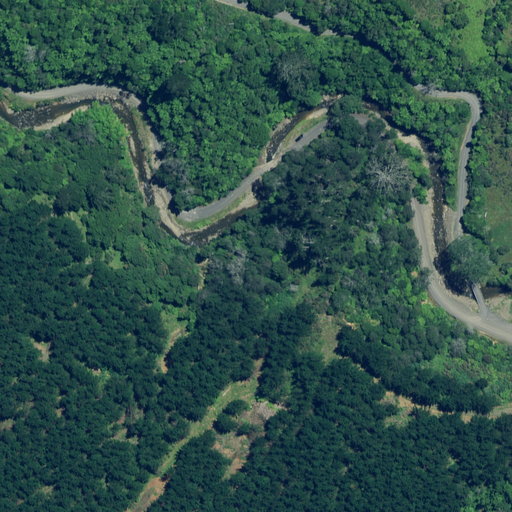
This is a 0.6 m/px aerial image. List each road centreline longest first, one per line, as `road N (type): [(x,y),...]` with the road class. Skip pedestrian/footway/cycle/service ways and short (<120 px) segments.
road 1 (unclassified): [(0,87),(13,96),(87,84),(125,91),(174,206),(190,213),(218,202),(325,121),(355,117),(386,140),(400,164),(432,294),(479,325)]
road 2 (unclassified): [(479,325),(457,250),(472,94),(451,87),(426,101),(358,46),(226,0)]
